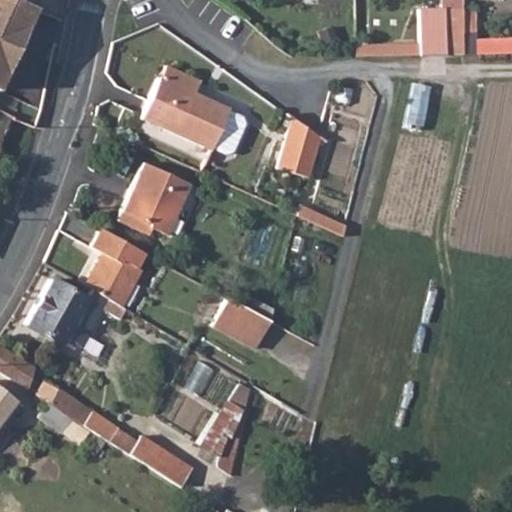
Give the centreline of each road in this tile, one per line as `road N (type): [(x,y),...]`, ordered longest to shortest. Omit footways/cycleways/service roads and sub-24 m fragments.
road 1 (track): [(391,68),(297,435),(280,471),(253,492),(233,494),(207,481)]
road 2 (secondary): [(89,0),(59,128),(0,272)]
road 3 (track): [(511,67),(315,75),(236,60)]
